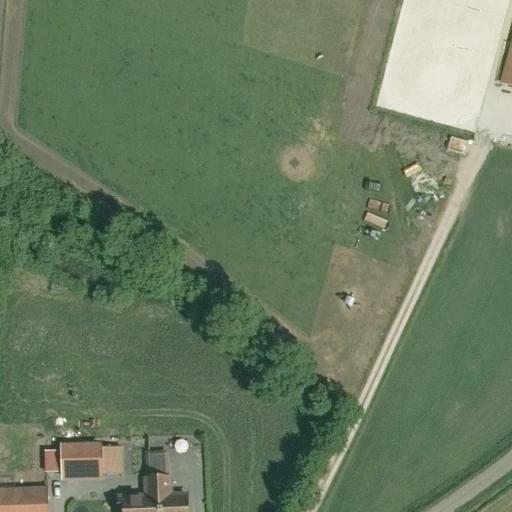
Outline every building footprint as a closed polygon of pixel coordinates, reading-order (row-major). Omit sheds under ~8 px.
[(511,44),(501,85),(511,87),(511,44)] [(101,477),(100,451),(100,445),(62,446),(62,475),(101,477)] [(149,481),(169,480),(168,470),(149,471),(149,481)] [(187,511),(187,497),(171,497),(170,480),(169,480),(149,481),(146,481),(147,498),(119,499),(119,511),(187,511)] [(0,511),(48,511),(48,489),(0,491),(0,511)]
